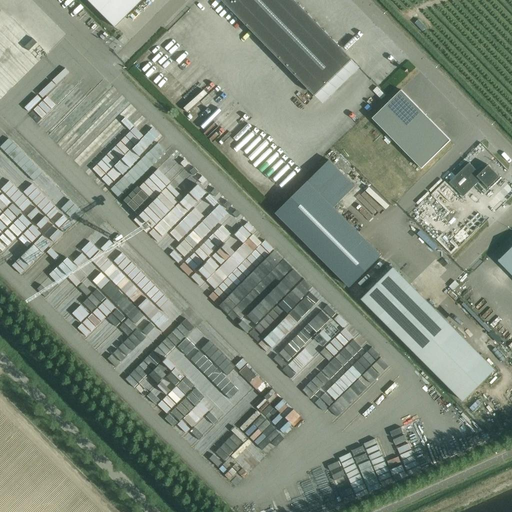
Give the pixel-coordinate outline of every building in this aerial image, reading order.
[(86,0),(113,27),(140,0),(86,0)] [(352,59),(294,0),(221,0),(315,95),(352,59)] [(7,48),(18,59),(26,51),(16,40),(7,48)] [(37,55),(45,47),(40,41),(31,48),(37,55)] [(137,158),(161,135),(107,78),(83,100),(74,91),(65,99),(75,110),(56,128),(80,154),(84,150),(80,146),(86,139),(93,147),(80,160),(108,190),(139,161),(137,158)] [(50,83),(26,108),(41,122),(65,97),(50,83)] [(402,90),(373,118),(422,168),(451,140),(402,90)] [(158,144),(166,152),(171,147),(163,139),(158,144)] [(157,145),(144,158),(153,167),(166,154),(157,145)] [(17,160),(27,171),(35,164),(25,152),(17,160)] [(329,159),(276,212),(350,286),(382,254),(333,206),(354,185),(329,159)] [(449,182),(463,197),(481,180),(488,188),(500,177),(492,169),(490,167),(488,169),(486,167),(480,173),(469,163),(449,182)] [(1,187),(9,195),(17,187),(9,179),(1,187)] [(159,197),(172,209),(185,196),(172,184),(159,197)] [(33,196),(55,222),(64,214),(41,188),(33,196)] [(30,217),(38,211),(24,191),(16,197),(30,217)] [(205,202),(215,208),(219,201),(210,195),(205,202)] [(154,226),(167,214),(155,200),(146,209),(142,213),(154,226)] [(200,203),(161,245),(170,254),(209,212),(200,203)] [(35,220),(53,239),(62,230),(44,212),(35,220)] [(24,231),(33,223),(25,214),(16,222),(24,231)] [(67,214),(58,224),(68,233),(77,224),(67,214)] [(220,223),(212,215),(204,222),(212,230),(220,223)] [(211,237),(219,246),(237,230),(229,221),(211,237)] [(213,255),(221,264),(259,230),(251,221),(213,255)] [(14,241),(19,236),(12,227),(6,231),(14,241)] [(196,230),(187,238),(196,247),(204,239),(196,230)] [(104,231),(75,260),(131,316),(121,326),(129,335),(140,324),(156,340),(164,333),(162,331),(183,310),(104,231)] [(0,249),(3,253),(13,242),(4,234),(0,238),(0,249)] [(45,234),(37,243),(45,251),(54,243),(45,234)] [(194,255),(204,263),(216,249),(207,241),(194,255)] [(36,282),(64,252),(55,244),(28,274),(36,282)] [(511,247),(498,261),(511,275),(511,247)] [(180,262),(184,257),(175,250),(171,255),(180,262)] [(191,256),(181,266),(191,275),(200,265),(191,256)] [(192,276),(201,286),(220,268),(211,259),(192,276)] [(283,259),(279,263),(287,271),(291,267),(283,259)] [(367,288),(369,291),(362,299),(464,401),(495,370),(402,276),(403,276),(391,264),(367,288)] [(219,305),(269,352),(282,338),(274,330),(310,292),(298,281),(303,276),(294,268),(288,274),(274,289),(264,279),(268,275),(259,266),(245,280),(234,271),(220,286),(229,295),(219,305)] [(212,295),(221,286),(211,277),(202,286),(212,295)] [(58,290),(49,299),(56,306),(65,297),(58,290)] [(69,318),(88,336),(97,327),(78,308),(69,318)] [(111,333),(120,324),(110,315),(101,324),(111,333)] [(325,347),(334,357),(360,333),(352,324),(325,347)] [(216,424),(245,394),(232,381),(243,370),(197,327),(169,356),(199,385),(193,390),(172,371),(164,379),(154,369),(145,379),(151,392),(142,383),(137,388),(156,406),(175,386),(179,390),(181,394),(175,401),(180,405),(176,407),(167,417),(175,425),(206,393),(219,405),(214,407),(196,427),(215,445),(234,425),(231,420),(229,418),(216,424)] [(283,367),(297,353),(288,344),(274,358),(283,367)] [(116,366),(126,358),(118,349),(108,357),(116,366)] [(319,354),(309,365),(318,374),(328,363),(319,354)] [(349,366),(315,397),(342,426),(360,410),(350,400),(387,365),(378,355),(361,371),(356,366),(352,370),(349,366)] [(237,363),(241,368),(249,363),(245,357),(237,363)] [(250,377),(256,370),(251,366),(245,373),(250,377)] [(252,381),(259,388),(267,381),(261,374),(252,381)] [(292,404),(284,413),(291,420),(300,412),(292,404)] [(239,429),(216,452),(225,461),(248,437),(239,429)] [(368,442),(379,473),(392,469),(393,471),(404,467),(391,429),(378,434),(379,438),(368,442)] [(239,459),(254,444),(250,440),(235,455),(239,459)] [(249,472),(254,469),(252,467),(267,457),(260,447),(240,460),(249,472)] [(366,448),(356,452),(367,480),(377,476),(366,448)] [(332,473),(346,468),(342,457),(328,461),(332,473)] [(346,504),(359,499),(352,481),(338,486),(346,504)]
